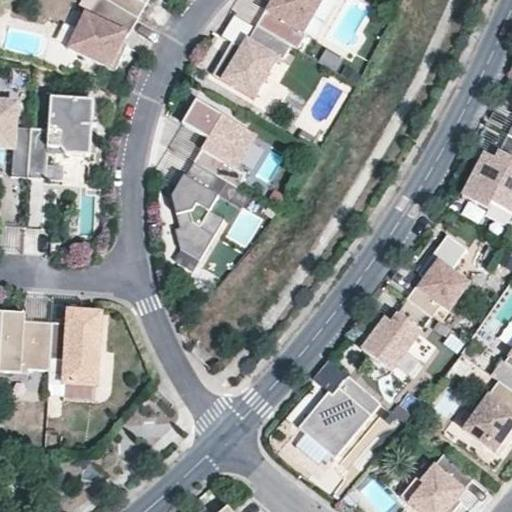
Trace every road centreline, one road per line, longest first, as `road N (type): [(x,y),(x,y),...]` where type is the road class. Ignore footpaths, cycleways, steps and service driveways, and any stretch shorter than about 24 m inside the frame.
road 1 (residential): [(511,7),(464,112),(350,296),(225,437)]
road 2 (residential): [(143,275),(135,196),(146,119),(179,47),(216,0)]
road 3 (residential): [(225,437),(170,352),(143,275)]
road 4 (residential): [(0,275),(143,275)]
